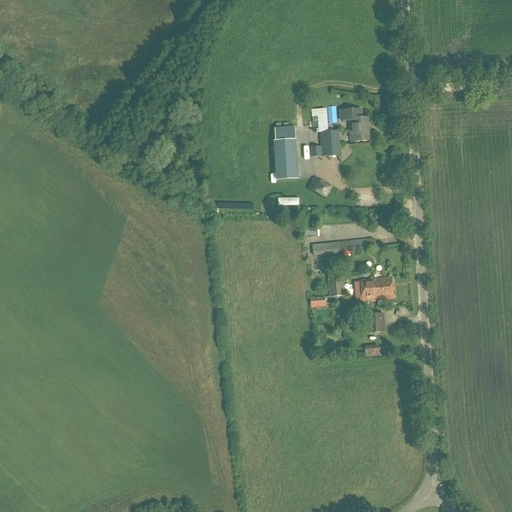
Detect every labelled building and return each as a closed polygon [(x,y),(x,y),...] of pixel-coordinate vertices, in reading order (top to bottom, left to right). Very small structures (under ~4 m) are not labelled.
[(329,110),(316,109),(316,126),(329,126),(329,110)] [(349,122),(351,142),(369,141),(368,118),(362,118),(361,109),(339,110),(339,122),(349,122)] [(310,148),(310,158),(340,156),(338,132),(320,133),(321,147),(310,148)] [(274,141),(277,181),(298,180),(296,140),(274,141)] [(325,198),(327,198),(333,188),(333,186),(322,180),(320,181),(314,191),(315,193),(325,198)] [(279,198),(280,206),(300,205),(299,197),(279,198)] [(312,245),(313,256),(373,247),(372,237),(312,245)] [(363,301),(363,302),(394,300),(392,279),(361,281),(361,282),(354,283),(355,302),(363,301)] [(329,282),(330,298),(344,296),(343,281),(329,282)] [(310,299),(311,308),(318,307),(318,306),(325,306),(324,298),(310,299)] [(369,334),(384,333),(383,315),(368,316),(369,334)] [(369,346),(369,354),(380,354),(380,345),(369,346)]
